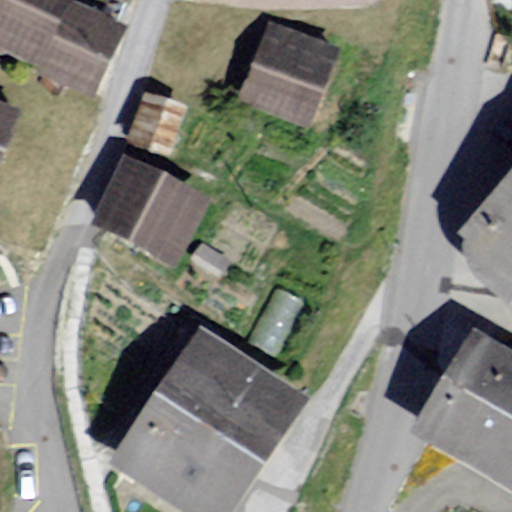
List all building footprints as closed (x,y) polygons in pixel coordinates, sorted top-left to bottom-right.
[(0,0),(0,46),(40,66),(71,0),(0,0)] [(128,25),(77,0),(71,0),(40,66),(94,92),(128,25)] [(303,54),(237,23),(202,98),(268,128),(303,54)] [(141,89),(130,142),(172,151),(184,98),(141,89)] [(0,153),(17,108),(0,102),(0,153)] [(116,178),(86,241),(144,268),(174,205),(116,178)] [(511,178),(464,235),(511,274),(511,178)] [(511,347),(475,320),(401,419),(511,501),(511,347)] [(204,332),(117,457),(195,511),(219,511),(299,398),(204,332)]
